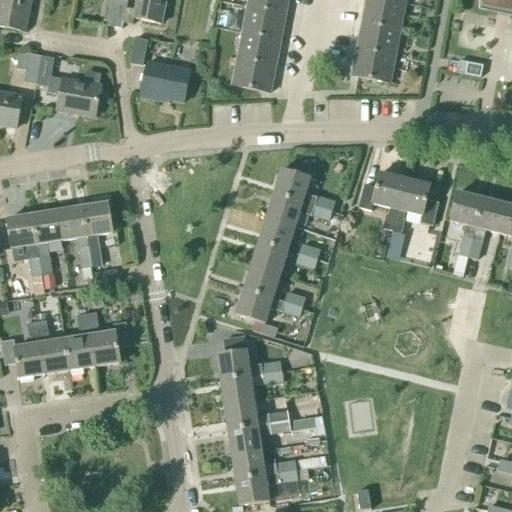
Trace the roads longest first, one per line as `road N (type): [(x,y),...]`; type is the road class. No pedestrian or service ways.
road 1 (residential): [(511,135),(321,133),(133,153)]
road 2 (residential): [(167,397),(133,153)]
road 3 (residential): [(36,511),(22,418),(167,397)]
road 4 (residential): [(133,153),(106,56),(39,43)]
road 5 (residential): [(0,176),(93,152),(133,153)]
